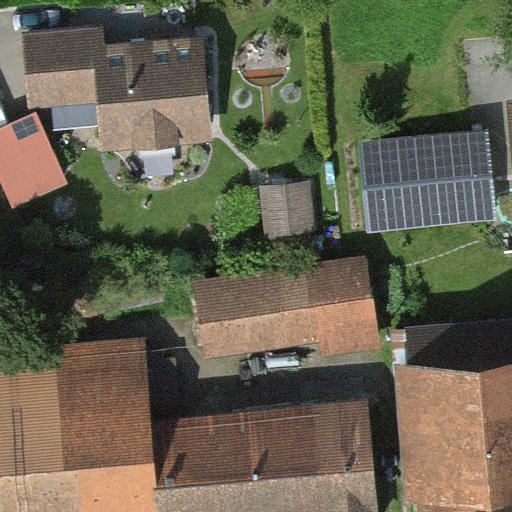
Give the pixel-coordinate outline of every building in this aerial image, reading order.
[(99,137),(211,129),(204,35),(97,43),(96,23),(28,28),(33,95),(96,91),(99,137)] [(485,138),(370,149),(377,220),(492,209),(485,138)] [(309,183),(267,188),(271,229),(313,224),(309,183)] [(209,286),(216,341),(326,326),(329,345),(378,338),(367,264),(209,286)] [(511,511),(511,320),(398,330),(402,369),(419,367),(431,511),(511,511)] [(0,353),(0,511),(378,511),(371,407),(143,423),(137,344),(0,353)]
